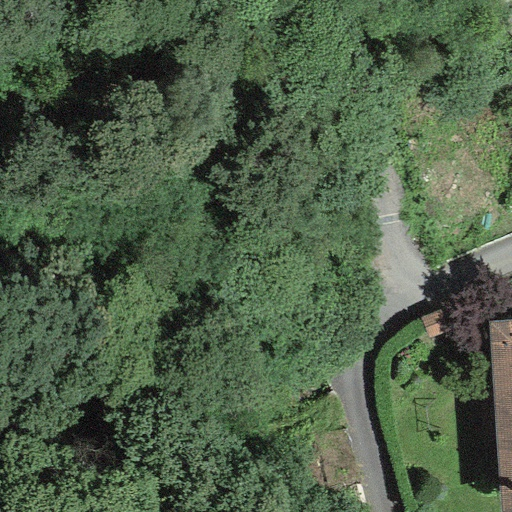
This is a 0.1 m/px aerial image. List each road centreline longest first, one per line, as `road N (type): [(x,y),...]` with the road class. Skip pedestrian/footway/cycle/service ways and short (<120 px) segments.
road 1 (track): [(413,297),(384,147),(332,0)]
road 2 (residential): [(511,258),(373,313)]
